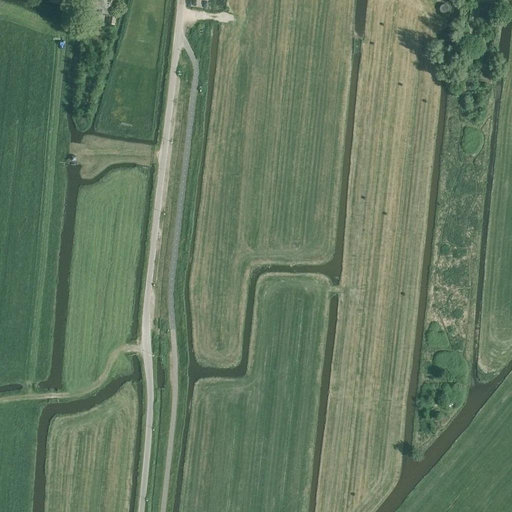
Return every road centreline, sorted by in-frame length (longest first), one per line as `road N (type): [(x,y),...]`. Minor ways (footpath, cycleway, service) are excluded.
road 1 (unclassified): [(142,511),(152,397),(148,297),(182,0)]
road 2 (track): [(0,400),(83,394),(106,379),(118,350),(146,348)]
